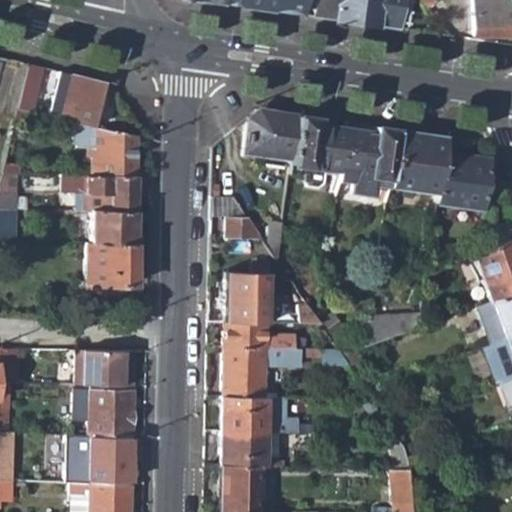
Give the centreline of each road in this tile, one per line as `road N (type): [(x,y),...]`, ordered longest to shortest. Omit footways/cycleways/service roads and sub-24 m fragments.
road 1 (residential): [(183,48),(511,100)]
road 2 (residential): [(183,48),(179,336)]
road 3 (residential): [(179,336),(0,332)]
road 4 (residential): [(179,336),(173,511)]
road 5 (residential): [(0,5),(120,35)]
